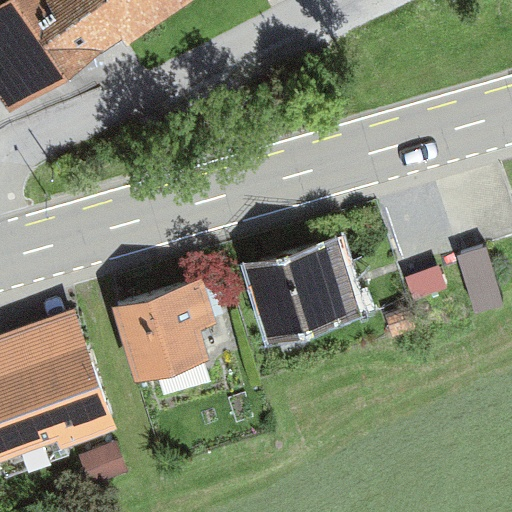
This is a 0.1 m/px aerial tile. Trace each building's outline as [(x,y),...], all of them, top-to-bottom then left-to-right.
[(119,28),(160,0),(0,0),(0,83),(5,90),(111,15),(119,28)] [(329,245),(248,271),(269,337),(333,317),(324,290),(341,284),(329,245)] [(486,250),(460,259),(479,316),(505,307),(486,250)] [(438,267),(405,279),(414,302),(446,289),(438,267)] [(198,286),(117,312),(138,378),(202,358),(194,330),(211,325),(198,286)] [(0,461),(59,441),(62,451),(118,431),(76,309),(0,334),(0,461)] [(118,442),(80,458),(92,486),(130,471),(118,442)]
